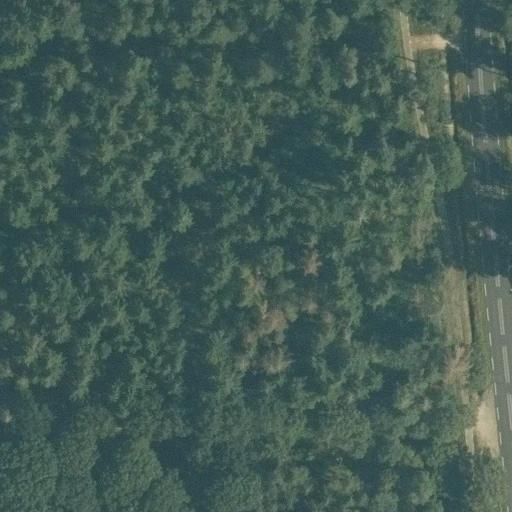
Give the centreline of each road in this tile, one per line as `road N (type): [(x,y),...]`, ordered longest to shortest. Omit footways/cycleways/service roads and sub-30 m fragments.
road 1 (track): [(467,425),(0,422)]
road 2 (primary): [(511,428),(477,0)]
